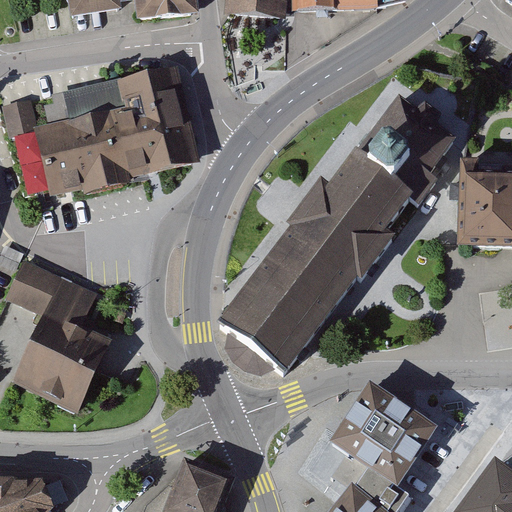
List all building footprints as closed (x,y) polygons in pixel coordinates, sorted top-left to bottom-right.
[(68,0),(70,17),(125,12),(125,7),(130,7),(131,23),(196,17),(194,0),(68,0)] [(282,0),(226,0),(225,23),(281,26),(282,0)] [(377,0),(290,0),(291,15),(378,13),(377,0)] [(511,0),(500,0),(511,8),(511,0)] [(175,69),(6,108),(14,144),(28,140),(42,202),(198,167),(175,69)] [(335,162),(217,326),(217,327),(278,376),(453,142),(398,100),(345,169),(335,162)] [(511,184),(457,183),(456,250),(511,250),(511,184)] [(95,292),(26,260),(5,305),(39,320),(8,387),(75,418),(107,349),(76,335),(95,292)] [(343,492),(327,511),(402,511),(409,503),(396,493),(434,442),(366,391),(325,445),(344,459),(328,480),(343,492)] [(511,511),(511,473),(494,460),(455,511),(511,511)] [(222,511),(230,492),(179,473),(163,511),(222,511)] [(0,511),(45,511),(47,511),(39,485),(0,487),(0,511)]
